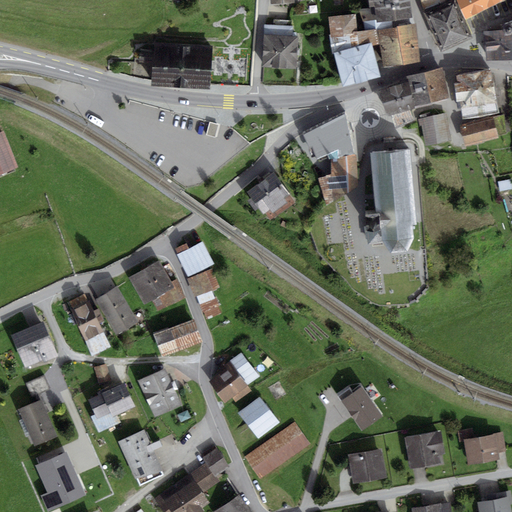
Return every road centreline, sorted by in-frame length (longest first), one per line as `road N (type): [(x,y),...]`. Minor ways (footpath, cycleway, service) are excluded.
road 1 (primary): [(0,53),(136,89),(257,102)]
road 2 (residential): [(165,243),(322,112),(325,98)]
road 3 (residential): [(305,511),(511,474)]
road 4 (residential): [(216,421),(204,381),(205,331),(165,243)]
road 5 (residential): [(0,319),(165,243)]
road 6 (residential): [(122,511),(216,421)]
